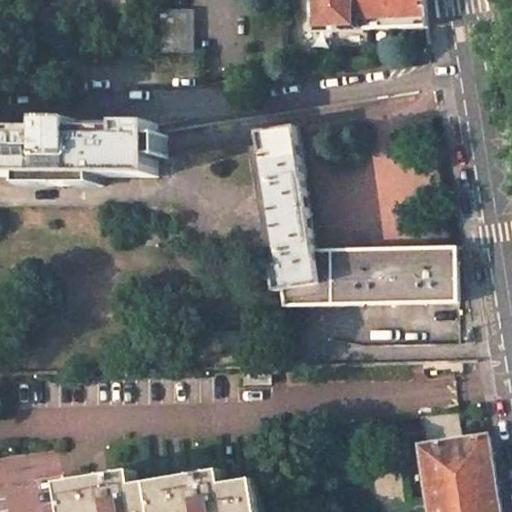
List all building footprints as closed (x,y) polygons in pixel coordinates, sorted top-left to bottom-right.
[(314,0),(314,32),(429,28),(427,0),(314,0)] [(162,12),(162,53),(193,53),(192,10),(162,12)] [(0,176),(28,177),(104,177),(159,177),(159,125),(129,125),(130,122),(49,121),(49,137),(0,136),(0,176)] [(288,308),(461,304),(460,247),(449,248),(318,251),(299,127),(260,133),(281,266),(274,267),(278,292),(285,291),(288,308)] [(104,177),(28,177),(28,187),(104,187),(104,177)] [(424,338),(457,336),(455,305),(416,307),(416,323),(424,323),(424,338)] [(184,337),(187,370),(246,368),(264,368),(262,335),(258,335),(184,337)] [(246,377),(246,385),(272,384),(271,377),(271,368),(264,368),(246,368),(246,377)] [(427,448),(465,442),(460,412),(421,418),(427,448)] [(436,511),(502,511),(491,438),(465,442),(427,448),(436,511)] [(138,485),(69,497),(71,511),(264,511),(260,488),(231,493),(229,483),(140,498),(138,485)]
